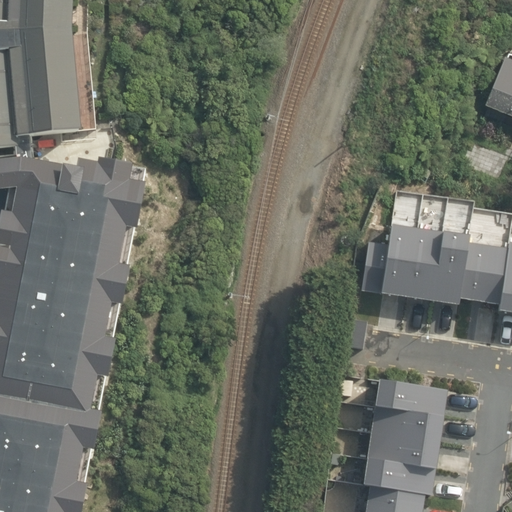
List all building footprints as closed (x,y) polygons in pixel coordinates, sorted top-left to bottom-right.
[(63,129),(84,126),(75,30),(77,0),(0,0),(0,137),(25,134),(63,129)] [(484,94),(479,109),(503,121),(511,125),(511,66),(501,61),(484,94)] [(155,182),(103,172),(101,180),(76,175),(75,183),(58,181),(58,188),(24,181),(23,184),(0,186),(0,511),(94,511),(97,501),(97,493),(95,483),(98,466),(103,467),(109,425),(109,415),(108,409),(110,395),(115,396),(122,355),(122,345),(122,337),(125,323),(129,324),(134,301),(138,283),(137,270),(136,269),(140,252),(144,253),(152,212),(151,196),(155,182)] [(511,245),(508,245),(507,252),(468,245),(469,240),(391,227),(388,246),(369,243),(361,292),(459,308),(459,300),(499,307),(498,314),(511,315),(511,245)] [(422,511),(425,497),(430,498),(446,393),(379,383),(362,489),(369,490),(365,511),(422,511)]
